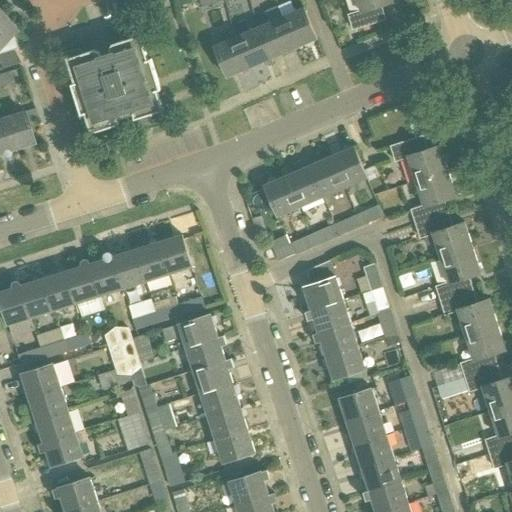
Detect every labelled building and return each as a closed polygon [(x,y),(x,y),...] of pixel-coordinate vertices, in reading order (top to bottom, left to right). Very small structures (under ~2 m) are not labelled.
[(393,0),(357,0),(361,10),(348,14),(353,30),(387,20),(382,5),(394,1),(393,0)] [(282,17),(295,48),(318,38),(304,7),(282,17)] [(0,14),(0,13),(0,53),(17,48),(13,33),(15,30),(0,14)] [(273,57),(295,48),(282,17),(260,27),(273,57)] [(273,58),(273,57),(260,27),(238,36),(251,67),(264,62),(265,63),(266,64),(267,65),(269,66),(271,65),(272,64),(273,63),(274,60),(273,58)] [(149,60),(141,34),(139,35),(139,36),(114,44),(112,46),(108,45),(100,47),(98,51),(96,49),(70,57),(69,56),(68,57),(76,83),(73,84),(82,114),(86,113),(93,133),(94,133),(94,132),(120,124),(119,119),(135,114),(140,129),(139,129),(139,131),(169,124),(169,122),(168,123),(158,91),(162,89),(152,59),(149,60)] [(229,77),(251,67),(238,36),(215,46),(229,77)] [(0,73),(0,86),(14,82),(11,70),(0,73)] [(249,98),(269,88),(263,74),(242,84),(249,98)] [(0,118),(0,119),(10,150),(33,143),(23,111),(0,118)] [(11,153),(10,150),(0,119),(0,153),(2,156),(3,157),(5,158),(6,158),(8,158),(9,157),(10,156),(11,154),(11,153)] [(417,181),(449,171),(441,146),(428,150),(424,135),(391,146),(396,161),(409,157),(417,181)] [(346,187),(368,177),(355,146),(332,156),(346,187)] [(324,197),(346,187),(332,156),(310,165),(324,197)] [(310,165),(288,175),(302,206),(324,197),(310,165)] [(416,224),(449,213),(445,200),(457,196),(449,171),(417,181),(424,205),(411,209),(416,224)] [(279,216),(302,206),(288,175),(266,185),(279,216)] [(380,204),(357,214),(362,226),(385,216),(380,204)] [(441,258),(473,248),(465,222),(453,226),(449,213),(416,224),(421,239),(434,234),(441,258)] [(357,214),(335,223),(340,235),(362,226),(357,214)] [(335,223),(313,233),(318,245),(340,235),(335,223)] [(318,245),(313,233),(291,243),(287,234),(276,239),(285,259),(318,245)] [(159,241),(169,273),(193,266),(182,234),(159,241)] [(146,281),(169,273),(159,241),(136,249),(146,281)] [(440,301),(474,290),(469,276),(481,272),(473,248),(441,258),(449,281),(436,286),(440,301)] [(124,288),(146,281),(136,249),(115,255),(112,253),(124,288)] [(124,288),(112,253),(111,252),(109,251),(107,252),(105,253),(105,254),(104,255),(104,257),(104,259),(91,263),(90,263),(101,296),(124,288)] [(90,263),(91,263),(90,261),(88,260),(86,259),(85,259),(83,260),(82,261),(81,262),(81,264),(81,266),(68,271),(78,303),(101,296),(90,263)] [(371,290),(383,286),(376,264),(364,267),(371,290)] [(68,271),(45,278),(55,310),(78,303),(68,271)] [(312,310),(344,299),(336,275),(304,286),(312,310)] [(45,278),(23,286),(22,286),(32,318),(55,310),(45,278)] [(22,286),(23,286),(21,283),(19,281),(17,281),(16,281),(15,281),(13,283),(12,284),(12,289),(0,292),(0,297),(9,325),(32,318),(22,286)] [(378,313),(391,309),(383,286),(371,290),(378,313)] [(466,335),(498,325),(490,299),(478,302),(474,290),(440,301),(445,315),(458,311),(466,335)] [(160,323),(183,316),(179,303),(175,305),(172,295),(160,299),(163,309),(156,311),(160,323)] [(179,303),(183,316),(206,308),(202,296),(179,303)] [(319,332),(352,322),(344,299),(312,310),(306,312),(309,321),(315,319),(319,332)] [(386,336),(398,332),(391,309),(378,313),(386,336)] [(160,323),(156,311),(132,318),(136,330),(160,323)] [(188,348),(225,336),(224,335),(220,337),(212,314),(163,330),(167,342),(184,336),(188,348)] [(326,355),(359,345),(352,322),(319,332),(313,334),(316,344),(322,342),(326,355)] [(498,325),(466,335),(474,358),(460,363),(465,377),(499,366),(495,353),(506,349),(498,325)] [(105,335),(109,348),(122,344),(116,327),(105,335)] [(130,328),(116,327),(122,344),(134,340),(130,328)] [(65,340),(69,352),(91,344),(88,332),(65,340)] [(398,332),(386,336),(389,346),(401,343),(398,332)] [(195,371),(232,359),(232,358),(227,360),(223,346),(227,345),(225,336),(188,348),(195,371)] [(46,359),(69,352),(65,340),(42,347),(46,359)] [(127,359),(138,356),(134,340),(122,344),(127,359)] [(127,359),(122,344),(109,348),(114,364),(127,359)] [(359,345),(326,355),(334,378),(367,368),(359,345)] [(46,359),(42,347),(18,354),(22,366),(46,359)] [(132,375),(142,367),(138,356),(127,359),(132,375)] [(118,375),(131,376),(132,375),(127,359),(114,364),(118,375)] [(202,393),(234,383),(230,369),(235,367),(232,359),(195,371),(202,393)] [(55,363),(22,374),(29,394),(61,383),(55,363)] [(511,376),(503,379),(499,366),(465,377),(444,385),(447,396),(469,389),(470,392),(483,388),(491,412),(511,404),(511,376)] [(399,379),(407,402),(419,398),(412,375),(399,379)] [(35,413),(67,403),(61,383),(29,394),(35,413)] [(209,416),(241,406),(234,383),(202,393),(209,416)] [(146,411),(158,407),(151,384),(138,388),(146,411)] [(348,421),(380,411),(373,387),(340,398),(348,421)] [(121,393),(125,405),(137,402),(133,389),(121,393)] [(427,421),(419,398),(407,402),(414,425),(427,421)] [(150,444),(137,402),(125,405),(128,417),(118,420),(128,451),(150,444)] [(41,432),(73,422),(67,403),(35,413),(41,432)] [(490,455),(511,447),(511,404),(491,412),(498,435),(485,439),(490,455)] [(217,439),(249,429),(241,406),(209,416),(217,439)] [(153,434),(166,430),(158,407),(146,411),(153,434)] [(355,444),(388,434),(380,411),(348,421),(355,444)] [(434,444),(427,421),(414,425),(422,448),(434,444)] [(73,422),(41,432),(44,442),(38,444),(41,454),(47,452),(52,466),(84,456),(80,442),(85,440),(82,430),(77,432),(73,422)] [(249,429),(217,439),(224,462),(256,452),(249,429)] [(160,457),(173,453),(166,430),(153,434),(160,457)] [(363,467),(395,456),(388,434),(355,444),(363,467)] [(429,471),(441,467),(434,444),(422,448),(429,471)] [(511,477),(511,447),(490,455),(495,469),(508,464),(511,477)] [(370,490),(402,479),(395,456),(363,467),(370,490)] [(142,461),(150,484),(162,480),(155,457),(154,457),(142,461)] [(449,490),(441,467),(429,471),(433,483),(425,486),(429,497),(437,495),(436,494),(449,490)] [(270,495),(270,494),(266,481),(271,479),(268,470),(263,471),(230,481),(238,505),(270,495)] [(64,511),(99,501),(91,477),(53,490),(56,499),(62,497),(66,510),(61,511),(64,511)] [(377,511),(379,511),(410,502),(402,479),(370,490),(363,492),(367,501),(373,499),(377,511)] [(157,507),(169,503),(162,480),(150,484),(157,507)] [(178,511),(191,511),(184,489),(172,493),(178,511)] [(455,511),(449,490),(436,494),(437,495),(442,511),(455,511)] [(275,511),(273,504),(278,502),(275,493),(270,494),(270,495),(238,505),(240,511),(275,511)] [(102,511),(99,501),(64,511),(102,511)] [(412,511),(410,502),(379,511),(412,511)] [(172,511),(169,503),(157,507),(158,511),(172,511)]
